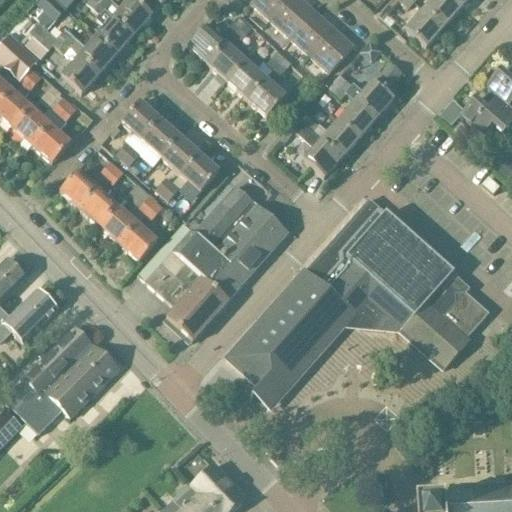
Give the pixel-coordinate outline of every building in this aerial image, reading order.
[(42,15),(34,24),(47,35),(55,26),(65,15),(47,0),(45,0),(36,9),(42,15)] [(93,0),(91,3),(104,14),(110,8),(100,0),(93,0)] [(149,0),(160,9),(168,0),(149,0)] [(256,0),(249,8),(269,26),(292,0),(256,0)] [(292,0),(269,26),(288,44),(313,16),(294,0),(292,0)] [(413,7),(405,0),(397,0),(395,3),(407,14),(413,7)] [(443,0),(435,0),(422,16),(442,34),(459,14),(443,0)] [(443,0),(459,14),(472,0),(443,0)] [(110,8),(104,14),(112,22),(133,40),(150,21),(129,2),(119,14),(111,6),(110,8)] [(104,14),(91,3),(85,10),(98,21),(104,14)] [(103,31),(95,41),(115,60),(133,40),(112,22),(104,14),(98,21),(95,24),(103,31)] [(308,61),(332,34),(313,16),(288,44),(308,61)] [(425,53),(442,34),(422,16),(404,35),(425,53)] [(236,22),(225,34),(232,40),(243,28),(236,22)] [(37,27),(28,38),(48,55),(52,50),(50,49),(55,43),(37,27)] [(243,28),(232,40),(238,46),(249,34),(243,28)] [(205,32),(186,52),(206,69),(224,49),(232,40),(225,34),(217,43),(205,32)] [(62,36),(56,42),(69,53),(76,45),(63,34),(62,36)] [(332,34),(308,61),(327,79),(352,52),(332,34)] [(8,40),(0,49),(0,70),(1,71),(18,86),(29,73),(30,71),(36,65),(8,40)] [(76,45),(69,53),(77,61),(98,80),(115,60),(95,41),(85,53),(76,45)] [(63,60),(69,53),(56,42),(55,43),(50,49),(52,50),(63,60)] [(381,57),(369,47),(359,58),(370,69),(381,57)] [(224,49),(206,69),(226,88),(244,67),(224,49)] [(271,75),(283,62),(276,56),(265,69),(271,75)] [(98,80),(77,61),(60,81),(80,99),(98,80)] [(290,68),(283,62),(271,75),(278,81),(290,68)] [(244,67),(226,88),(246,105),(264,85),(244,67)] [(355,106),(375,124),(392,105),(382,97),(398,79),(388,70),(372,87),(363,97),(352,88),(349,92),(338,82),(334,87),(346,98),(345,98),(354,106),(355,106)] [(10,95),(0,105),(0,122),(12,133),(30,113),(21,105),(41,83),(29,73),(18,86),(17,87),(10,95)] [(486,91),(497,101),(498,100),(510,111),(511,108),(511,81),(502,73),(486,91)] [(0,86),(0,105),(10,95),(17,87),(11,81),(10,81),(3,89),(0,86)] [(264,85),(246,105),(266,123),(284,102),(264,85)] [(339,106),(345,98),(346,98),(334,87),(327,95),(339,106)] [(498,100),(497,101),(488,111),(478,102),(461,121),(483,140),(493,130),(504,140),(511,130),(511,112),(510,111),(498,100)] [(56,109),(50,115),(57,121),(69,108),(62,102),(56,109)] [(355,106),(354,106),(337,126),(358,143),(375,124),(355,106)] [(138,107),(120,128),(132,138),(124,147),(126,149),(132,155),(140,145),(158,125),(138,107)] [(69,108),(57,121),(63,127),(69,121),(75,114),(69,108)] [(30,113),(12,133),(31,151),(49,130),(57,121),(50,115),(48,113),(40,122),(30,113)] [(311,137),(317,131),(305,120),(299,127),(311,137)] [(49,130),(31,151),(51,168),(69,148),(58,138),(66,129),(63,127),(57,121),(49,130)] [(160,162),(178,142),(158,125),(140,145),(160,162)] [(340,164),(358,143),(337,126),(320,145),(340,164)] [(320,145),(311,137),(299,127),(291,135),(312,154),(302,165),(322,183),(340,164),(320,145)] [(160,162),(180,180),(197,160),(178,142),(160,162)] [(115,161),(122,167),(132,155),(126,149),(115,161)] [(139,160),(132,155),(122,167),(128,172),(139,160)] [(217,177),(197,160),(180,180),(199,197),(217,177)] [(508,182),(511,178),(511,165),(507,161),(497,172),(508,182)] [(110,166),(99,178),(106,184),(116,172),(110,166)] [(116,172),(106,184),(112,190),(123,178),(116,172)] [(77,176),(59,197),(79,214),(97,194),(106,184),(99,178),(98,178),(90,188),(77,176)] [(499,191),(489,182),(483,188),(493,198),(499,191)] [(154,195),(160,201),(172,188),(165,183),(154,195)] [(97,194),(79,214),(98,232),(116,212),(105,201),(114,191),(112,190),(106,184),(97,194)] [(172,188),(160,201),(167,207),(178,194),(172,188)] [(186,233),(244,285),(286,238),(256,211),(255,212),(250,208),(251,206),(234,191),(199,231),(193,225),(186,233)] [(142,208),(137,214),(144,220),(155,207),(148,201),(142,208)] [(303,276),(225,363),(257,391),(250,399),(251,400),(258,392),(275,407),(343,329),(360,331),(360,333),(383,335),(384,334),(385,334),(390,327),(403,313),(413,321),(426,308),(442,322),(454,307),(454,299),(464,298),(465,298),(469,293),(368,204),(304,276),(303,276)] [(116,212),(98,232),(118,249),(136,229),(144,220),(137,214),(142,208),(139,205),(126,220),(116,212)] [(155,207),(144,220),(151,226),(162,213),(155,207)] [(136,229),(118,249),(138,267),(156,247),(136,229)] [(244,285),(186,233),(182,229),(136,281),(144,288),(171,257),(226,305),(244,285)] [(454,247),(488,278),(504,261),(469,230),(454,247)] [(226,306),(226,305),(171,257),(144,288),(174,315),(165,325),(191,348),(227,307),(226,306)] [(0,307),(25,283),(5,263),(0,268),(0,307)] [(21,347),(55,313),(35,293),(8,321),(0,312),(0,347),(0,348),(11,337),(21,347)] [(403,313),(390,327),(412,347),(411,348),(419,354),(420,353),(443,374),(469,345),(466,342),(488,318),(465,298),(464,298),(454,299),(454,307),(442,322),(426,308),(413,321),(403,313)] [(46,397),(62,380),(59,377),(89,346),(73,331),(3,404),(22,422),(46,397)] [(46,397),(22,422),(39,438),(62,414),(70,421),(115,375),(115,371),(92,349),(62,380),(46,397)] [(0,452),(22,430),(5,414),(0,418),(0,452)] [(173,504),(164,511),(236,511),(243,506),(211,471),(189,491),(182,490),(174,497),(176,504),(174,505),(173,504)] [(511,511),(511,494),(511,495),(511,491),(508,491),(509,495),(498,496),(498,492),(494,492),(494,496),(484,497),(484,493),(480,493),(481,497),(470,497),(470,494),(466,494),(467,498),(454,498),(454,494),(450,495),(451,498),(432,500),(432,496),(429,496),(430,511),(511,511)]
